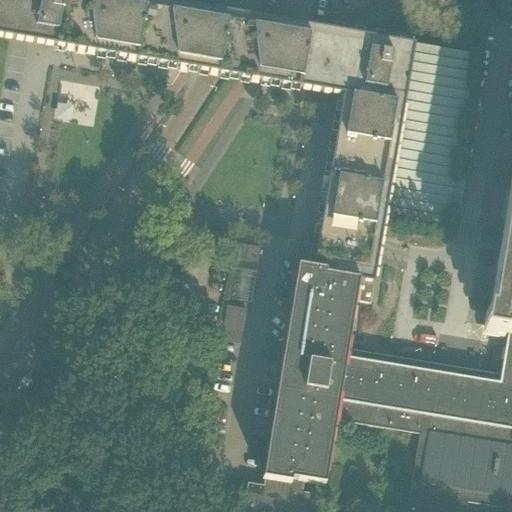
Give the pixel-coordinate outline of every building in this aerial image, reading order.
[(0,0),(0,38),(185,71),(211,75),(246,81),(341,98),(325,194),(318,233),(317,243),(339,246),(337,261),(342,262),(342,260),(376,265),(378,248),(383,220),(445,230),(449,205),(460,206),(463,187),(453,185),(475,55),(409,44),(409,46),(282,25),(247,18),(223,14),(139,0),(0,0)] [(312,511),(316,495),(301,493),(302,483),(323,486),(334,419),(420,434),(406,511),(463,511),(465,502),(511,509),(511,192),(507,224),(510,225),(508,240),(504,239),(504,241),(508,242),(506,254),(502,253),(502,255),(505,255),(503,271),(499,270),(499,272),(502,273),(501,284),(497,284),(497,286),(500,286),(498,302),(494,301),(494,303),(497,304),(495,315),(492,315),(492,316),(495,317),(493,332),(489,332),(489,334),(507,337),(500,376),(486,374),(484,384),(483,384),(482,386),(469,384),(470,378),(437,373),(436,379),(423,376),(423,374),(421,374),(421,376),(407,374),(408,371),(406,371),(405,373),(392,371),(392,369),(390,368),(390,371),(376,369),(377,366),(375,366),(375,368),(361,366),(362,364),(360,363),(359,366),(346,364),(346,361),(344,361),(354,302),(369,305),(376,265),(342,260),(342,262),(337,261),(339,246),(317,243),(307,241),(307,246),(297,245),(290,284),(294,285),(262,481),(263,481),(262,487),(248,485),(248,486),(247,487),(246,487),(241,511),(312,511)] [(237,245),(233,269),(256,273),(260,248),(237,245)] [(228,300),(250,303),(255,273),(232,270),(228,300)] [(223,340),(243,341),(244,308),(225,307),(223,340)] [(18,495),(8,489),(1,499),(11,505),(18,495)]
